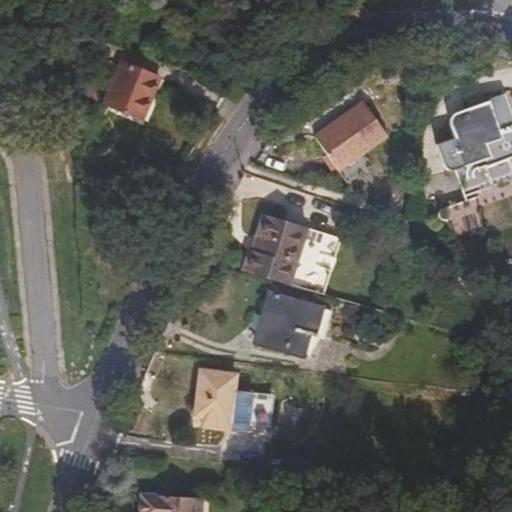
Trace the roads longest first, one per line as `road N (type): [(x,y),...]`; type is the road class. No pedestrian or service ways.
road 1 (residential): [(94,416),(196,192),(289,75),(325,42),(405,18),(474,19),(511,29)]
road 2 (residential): [(49,409),(23,144),(0,126)]
